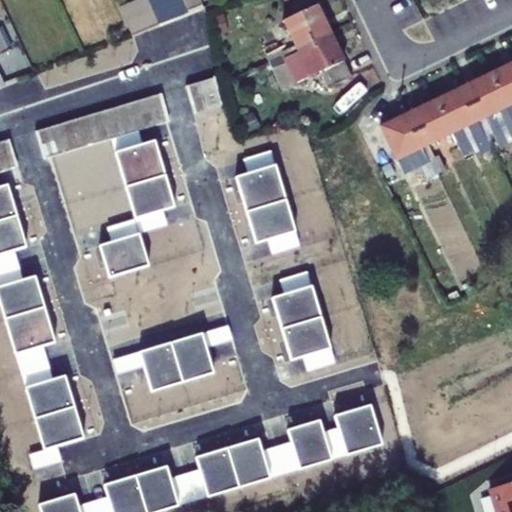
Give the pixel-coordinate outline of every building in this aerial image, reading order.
[(136,0),(117,9),(129,36),(156,24),(144,0),(136,0)] [(199,0),(179,0),(184,11),(201,3),(199,0)] [(298,42),(300,45),(333,29),(320,0),(276,22),(288,47),(298,42)] [(353,70),(333,29),(300,45),(302,48),(291,53),(302,77),(328,65),(335,79),(353,70)] [(511,100),(511,60),(487,73),(502,106),(511,100)] [(210,74),(184,82),(192,109),(219,101),(220,101),(211,71),(210,74)] [(502,106),(487,73),(461,86),(477,118),(479,117),(486,131),(484,132),(491,146),(498,143),(491,128),(507,121),(500,107),(502,106)] [(477,118),(461,86),(434,99),(456,146),(477,136),(484,150),(491,146),(484,132),(477,118)] [(33,128),(42,155),(165,117),(157,90),(33,128)] [(434,99),(408,112),(424,144),(431,158),(437,171),(446,167),(440,154),(456,146),(434,99)] [(424,144),(408,112),(381,125),(396,158),(424,144)] [(0,167),(14,163),(6,136),(0,138),(0,167)] [(153,137),(114,149),(124,184),(164,172),(153,137)] [(437,171),(431,158),(425,161),(430,174),(437,171)] [(272,161),(233,173),(243,209),(283,196),(272,161)] [(164,172),(124,184),(134,215),(174,203),(164,172)] [(5,182),(0,183),(0,217),(14,213),(5,182)] [(283,196),(243,209),(253,240),(293,228),(283,196)] [(14,213),(0,217),(0,251),(24,245),(14,213)] [(93,244),(103,276),(147,263),(137,230),(93,244)] [(0,283),(0,310),(2,317),(42,305),(33,273),(0,283)] [(270,294),(279,326),(319,313),(310,282),(270,294)] [(42,305),(2,317),(13,352),(53,340),(42,305)] [(329,345),(319,313),(279,326),(289,357),(329,345)] [(200,330),(168,340),(181,380),(212,370),(200,330)] [(168,340),(137,349),(149,390),(181,380),(168,340)] [(63,373),(23,385),(32,417),(73,405),(63,373)] [(369,401),(333,412),(345,452),(381,441),(369,401)] [(73,405),(32,417),(42,448),(82,436),(73,405)] [(285,426),(298,467),(331,457),(318,416),(285,426)] [(269,476),(257,435),(226,445),(238,485),(269,476)] [(226,445),(194,454),(206,495),(238,485),(226,445)] [(149,511),(177,504),(165,463),(134,473),(145,511),(149,511)] [(145,511),(134,473),(102,482),(111,511),(145,511)] [(511,511),(511,477),(487,485),(495,511),(511,511)] [(79,511),(73,491),(37,502),(40,511),(79,511)]
